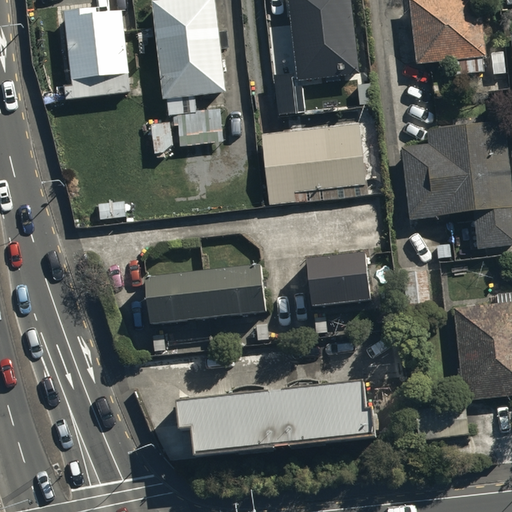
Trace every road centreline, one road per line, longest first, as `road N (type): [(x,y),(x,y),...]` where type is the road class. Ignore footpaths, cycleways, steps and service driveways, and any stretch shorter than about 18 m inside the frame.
road 1 (secondary): [(0,133),(132,511)]
road 2 (secondary): [(42,511),(0,380)]
